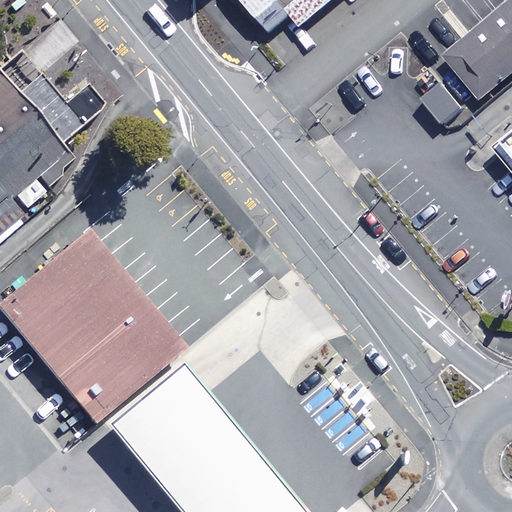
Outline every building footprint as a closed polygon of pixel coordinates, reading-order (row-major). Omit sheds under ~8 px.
[(341,0),(243,0),(274,36),(294,19),(303,31),(341,0)] [(511,85),(511,5),(447,62),(487,108),(511,85)] [(0,243),(29,218),(13,198),(40,176),(49,187),(63,175),(63,167),(75,158),(63,143),(100,111),(106,102),(89,83),(66,103),(42,73),(21,92),(0,69),(0,243)] [(466,115),(441,86),(431,95),(422,103),(447,132),(466,115)] [(511,141),(499,153),(511,168),(511,141)] [(190,344),(93,227),(0,302),(0,305),(97,423),(190,344)] [(306,511),(185,363),(111,423),(182,511),(306,511)]
